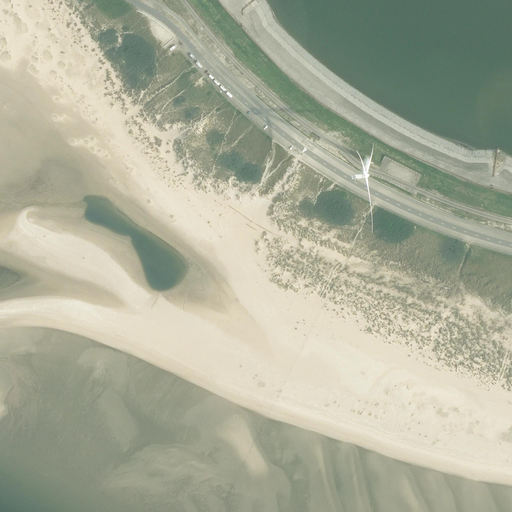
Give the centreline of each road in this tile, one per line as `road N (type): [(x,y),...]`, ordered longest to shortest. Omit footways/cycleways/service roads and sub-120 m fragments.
road 1 (unclassified): [(511,244),(403,207),(322,162),(248,105),(164,19),(132,0)]
road 2 (track): [(511,171),(409,134),(349,98),(243,0)]
